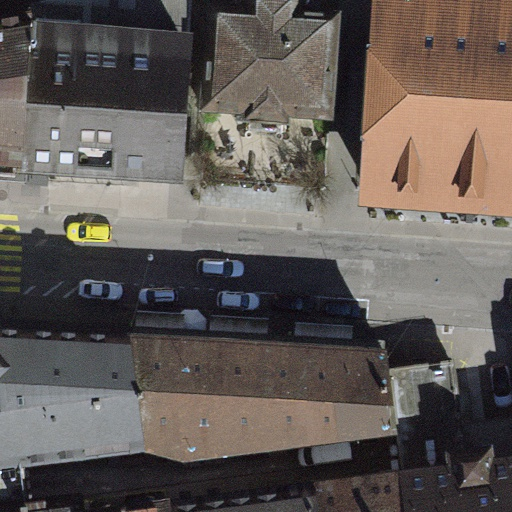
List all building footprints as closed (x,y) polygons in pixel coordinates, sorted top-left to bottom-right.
[(0,175),(163,191),(175,0),(105,0),(96,3),(11,19),(0,115),(0,175)] [(240,0),(240,19),(197,17),(193,126),(320,131),(324,15),(285,14),(285,0),(240,0)] [(511,0),(482,0),(482,10),(511,11),(511,0)] [(369,194),(511,204),(511,11),(482,10),(383,2),(369,194)] [(0,19),(0,115),(11,19),(0,19)] [(0,484),(96,481),(74,345),(2,339),(0,339),(0,484)] [(217,359),(74,345),(96,481),(228,463),(372,445),(360,372),(217,359)] [(511,511),(511,410),(479,416),(485,449),(446,455),(430,360),(360,372),(372,445),(379,483),(383,511),(511,511)] [(383,511),(379,483),(250,502),(251,511),(383,511)] [(169,511),(251,511),(250,502),(169,511)]
